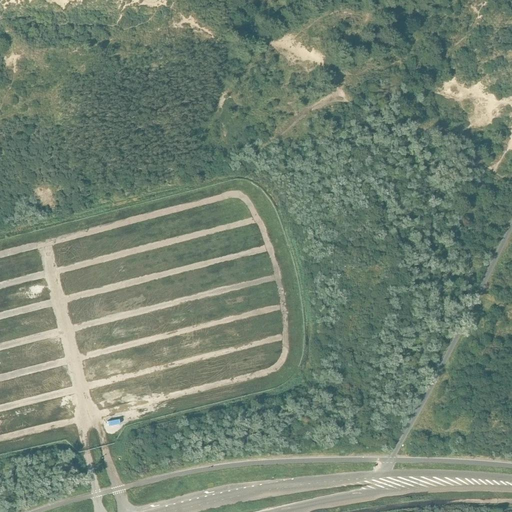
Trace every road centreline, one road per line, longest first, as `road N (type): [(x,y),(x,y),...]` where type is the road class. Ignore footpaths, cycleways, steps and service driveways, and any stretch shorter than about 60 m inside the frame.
road 1 (tertiary): [(511,479),(382,475),(171,511)]
road 2 (tertiary): [(286,511),(389,494),(511,490)]
